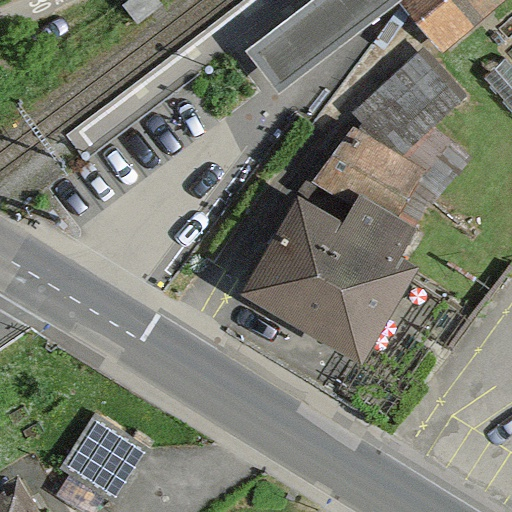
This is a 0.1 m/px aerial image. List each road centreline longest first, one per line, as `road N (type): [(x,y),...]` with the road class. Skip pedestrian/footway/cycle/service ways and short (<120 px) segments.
road 1 (secondary): [(383,492),(56,288)]
road 2 (residential): [(383,492),(511,316)]
